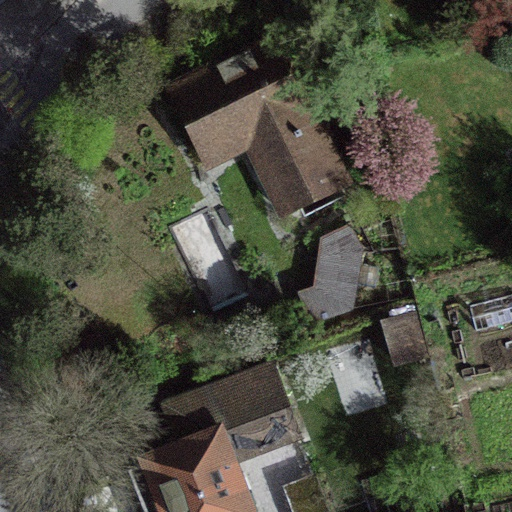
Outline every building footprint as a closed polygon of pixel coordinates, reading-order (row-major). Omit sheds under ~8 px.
[(0,0),(0,7),(7,14),(20,0),(0,0)] [(288,47),(178,101),(215,177),(255,157),(291,230),(361,196),(288,47)] [(308,291),(293,297),(304,332),(348,315),(361,253),(351,226),(315,241),(308,291)] [(411,318),(375,329),(388,370),(424,357),(411,318)] [(307,453),(278,378),(132,432),(150,479),(157,477),(169,511),(261,511),(248,475),(307,453)] [(324,511),(313,481),(278,493),(284,511),(324,511)]
